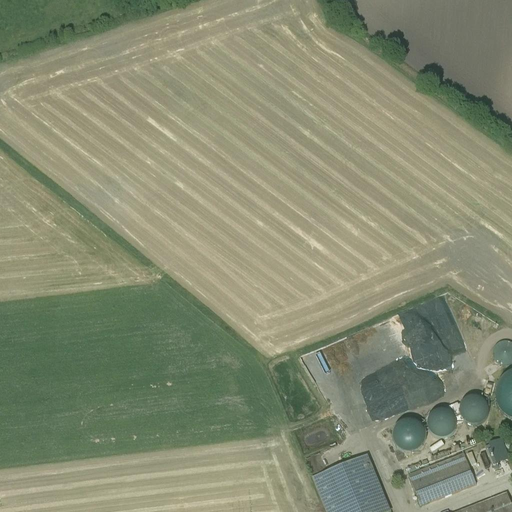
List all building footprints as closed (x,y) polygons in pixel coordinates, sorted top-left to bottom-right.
[(494,353),(494,357),(495,362),(499,365),(503,367),(507,367),(511,365),(511,364),(511,345),(507,344),(503,344),(499,345),(495,349),(494,353)] [(511,372),(509,374),(505,376),(502,379),(501,381),(500,382),(497,386),(496,391),(495,396),(496,400),(496,404),(498,408),(501,412),(503,415),(508,419),(511,420),(511,372)] [(488,417),(489,412),(488,406),(484,402),(480,398),(474,397),(468,399),(464,402),(461,407),(460,412),(461,418),(464,423),(469,426),(474,427),(480,426),(485,422),(488,417)] [(455,430),(456,425),(455,419),(452,415),(447,412),(442,411),(436,412),(431,415),(428,420),(427,425),(429,431),(432,436),(436,439),(442,440),(448,438),(452,435),(455,430)] [(424,444),(426,438),(424,431),(421,426),(415,423),(409,421),(403,423),(397,426),(394,432),(392,438),(394,444),(397,450),(403,453),(409,454),(416,453),(421,449),(424,444)] [(501,439),(487,446),(496,466),(510,460),(501,439)] [(447,452),(433,458),(435,463),(449,458),(447,452)] [(464,456),(408,479),(420,508),(476,486),(468,466),(464,456)] [(380,511),(360,461),(314,480),(326,511),(380,511)] [(483,483),(475,463),(468,466),(476,486),(483,483)] [(417,465),(406,470),(408,474),(419,470),(417,465)] [(511,511),(511,509),(506,495),(463,511),(511,511)]
